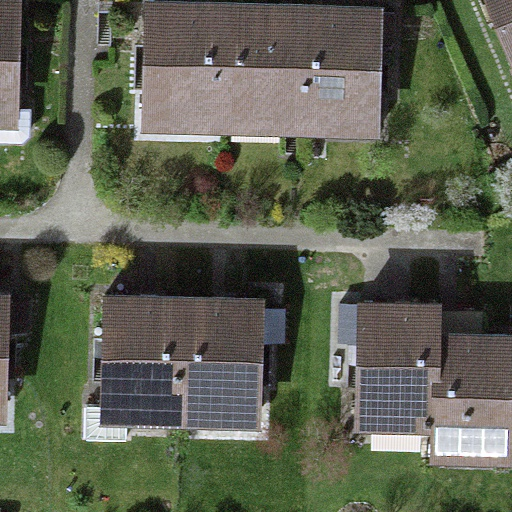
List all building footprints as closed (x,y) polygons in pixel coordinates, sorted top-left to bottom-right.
[(0,0),(0,108),(15,109),(17,0),(0,0)] [(511,0),(490,0),(511,51),(511,0)] [(261,6),(190,4),(147,3),(145,113),(376,119),(379,9),(328,8),(261,6)] [(232,300),(158,299),(104,298),(103,403),(83,403),(83,438),(127,438),(128,406),(255,407),(256,300),(232,300)] [(455,339),(432,339),(432,306),(404,306),(348,306),(347,415),(431,416),(431,450),(506,450),(507,339),(455,339)]
